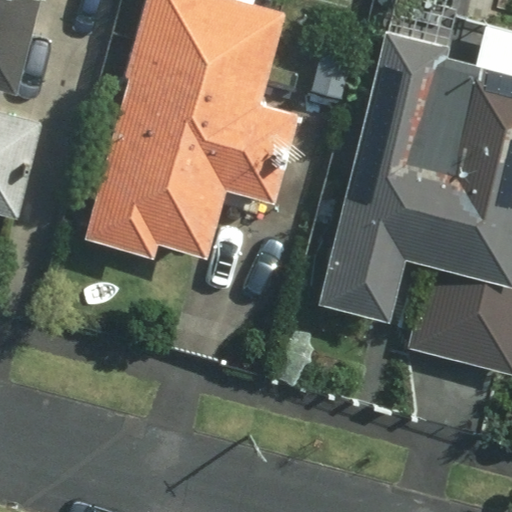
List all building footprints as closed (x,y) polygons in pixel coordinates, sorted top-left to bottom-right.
[(0,0),(0,69),(18,0),(0,0)] [(193,246),(208,190),(254,202),(278,110),(246,101),(271,7),(246,0),(134,0),(72,234),(136,251),(141,232),(193,246)] [(511,224),(511,68),(373,33),(303,301),(373,319),(390,253),(426,263),(404,347),(508,374),(511,360),(511,273),(500,271),(511,224)] [(354,54),(313,39),(294,90),(335,105),(354,54)] [(33,124),(0,115),(0,215),(8,217),(33,124)]
